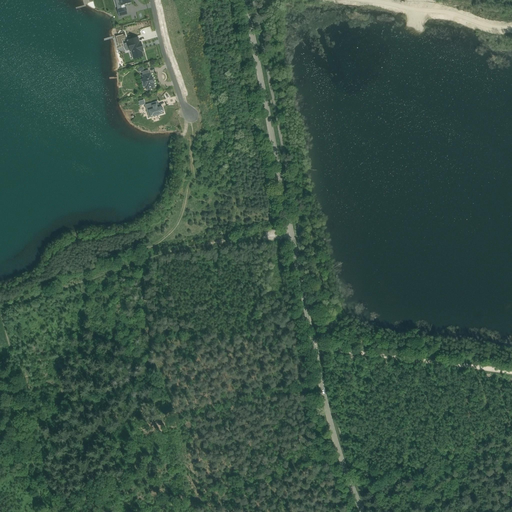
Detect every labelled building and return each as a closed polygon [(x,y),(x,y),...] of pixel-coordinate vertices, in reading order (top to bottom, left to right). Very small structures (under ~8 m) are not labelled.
[(126,7),(125,7),(125,5),(131,3),(130,0),(118,0),(121,8),(117,9),(119,17),(128,14),(126,7)] [(117,40),(118,44),(122,43),(121,39),(123,39),(125,38),(124,34),(123,35),(117,36),(116,37),(117,40)] [(134,59),(143,56),(142,52),(143,52),(140,42),(139,43),(138,38),(128,41),(129,42),(128,42),(128,43),(130,51),(130,52),(131,51),(134,59)] [(142,72),(143,75),(142,76),(144,79),(142,80),(143,86),(145,85),(146,89),(154,87),(153,82),(154,82),(152,78),(151,78),(150,73),(149,73),(148,70),(142,72)] [(160,115),(163,114),(163,113),(164,112),(163,109),(161,109),(161,108),(159,109),(158,107),(157,103),(146,107),(148,113),(150,118),(156,116),(156,117),(160,116),(160,115)]
